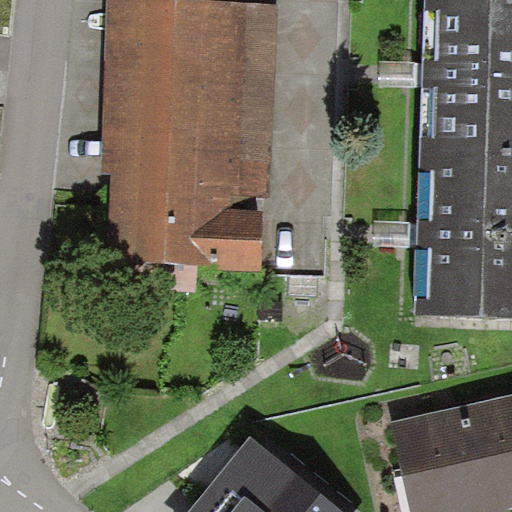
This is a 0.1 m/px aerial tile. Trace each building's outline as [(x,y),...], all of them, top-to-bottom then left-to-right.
[(426,0),(424,77),(421,156),(511,159),(511,0),(509,0),(426,0)] [(274,8),(109,1),(101,176),(112,177),(107,269),(151,271),(149,295),(197,297),(198,272),(262,275),(274,8)] [(511,324),(511,159),(421,156),(418,235),(415,321),(511,324)] [(511,397),(391,424),(410,511),(510,511),(510,510),(511,509),(511,397)] [(338,511),(251,439),(192,511),(338,511)]
